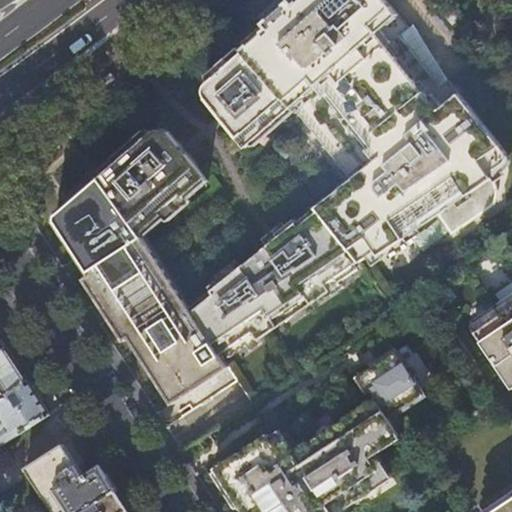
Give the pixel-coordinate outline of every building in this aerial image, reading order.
[(508,154),(507,151),(450,80),(442,86),(400,35),(409,28),(385,0),(302,0),(245,49),(210,81),(210,82),(207,85),(206,89),(206,93),(209,97),(208,98),(218,110),(219,110),(232,126),(231,126),(248,148),(315,88),(320,95),(316,102),(314,110),(313,118),(314,127),(318,126),(321,133),(325,140),(331,145),(339,150),(337,154),(343,157),(352,158),(361,157),(370,155),(376,161),(192,307),(223,352),(257,329),(262,337),(281,324),(276,316),(310,294),(315,301),(334,288),(329,281),(505,163),(508,158),(508,154)] [(132,148),(101,176),(138,230),(210,181),(190,156),(189,157),(179,145),(180,144),(170,131),(169,132),(165,128),(159,127),(157,128),(154,131),(153,130),(132,148)] [(138,230),(101,176),(79,194),(57,214),(56,221),(108,299),(110,298),(119,310),(117,312),(160,375),(178,402),(232,365),(223,352),(192,307),(152,250),(143,237),(138,230)] [(511,304),(474,329),(511,385),(511,304)] [(7,348),(0,351),(0,398),(28,380),(18,365),(7,348)] [(270,434),(218,468),(232,489),(246,511),(342,511),(380,487),(373,477),(383,471),(374,457),(405,437),(391,417),(426,394),(397,350),(357,376),(368,393),(373,390),(377,397),(295,450),(289,441),(279,447),(270,434)] [(39,396),(28,380),(0,398),(0,446),(16,436),(50,414),(39,396)] [(71,445),(66,448),(65,446),(26,471),(53,511),(83,511),(118,490),(101,464),(84,476),(77,465),(82,461),(71,445)] [(132,511),(118,490),(83,511),(132,511)] [(511,511),(511,499),(492,511),(511,511)]
